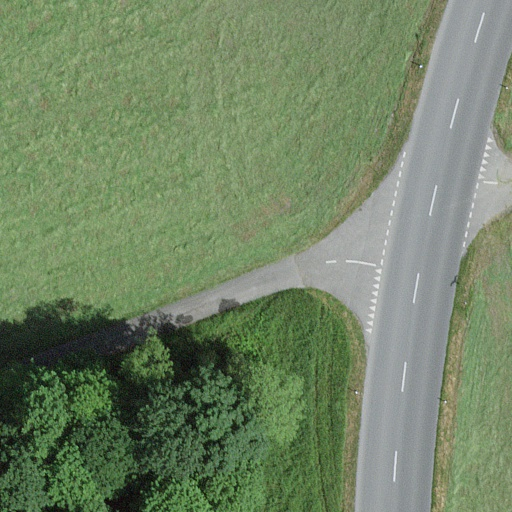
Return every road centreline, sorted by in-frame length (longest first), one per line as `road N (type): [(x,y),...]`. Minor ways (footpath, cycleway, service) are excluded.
road 1 (tertiary): [(436,184),(409,329),(394,511)]
road 2 (tertiary): [(487,0),(436,184)]
